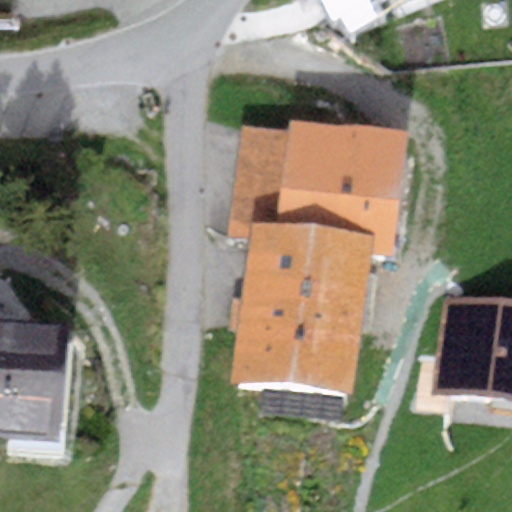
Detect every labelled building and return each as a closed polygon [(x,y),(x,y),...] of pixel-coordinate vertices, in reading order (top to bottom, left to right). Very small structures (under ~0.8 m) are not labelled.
[(315,0),(333,34),(389,4),(397,21),(442,8),(439,0),(315,0)] [(273,251),(289,143),(242,137),(228,244),(253,248),(273,251)] [(410,158),(290,140),(289,143),(273,251),(375,266),(373,280),(391,283),(410,158)] [(351,431),(373,280),(375,266),(273,251),(253,248),(229,414),(351,431)] [(0,342),(0,462),(58,469),(70,349),(0,342)]
